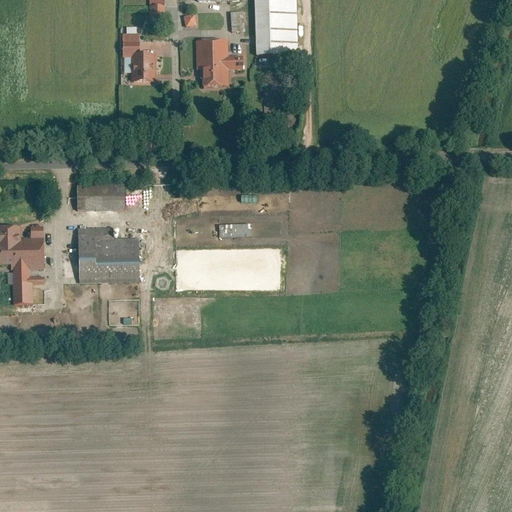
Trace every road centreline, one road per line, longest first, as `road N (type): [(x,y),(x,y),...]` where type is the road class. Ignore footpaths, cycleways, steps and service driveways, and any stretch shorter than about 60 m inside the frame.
road 1 (residential): [(511,156),(0,168)]
road 2 (unknown): [(78,166),(81,308)]
